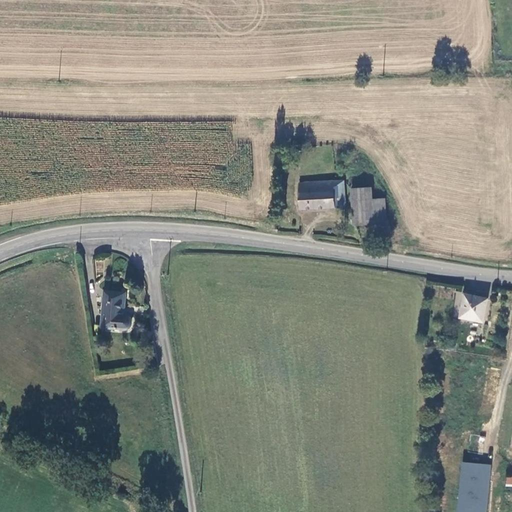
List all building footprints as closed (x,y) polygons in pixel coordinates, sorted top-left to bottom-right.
[(344,181),(300,183),(301,210),(345,208),(344,181)] [(370,199),(370,189),(353,189),(354,225),(383,224),(382,199),(370,199)] [(129,325),(130,325),(132,322),(132,319),(132,315),(126,311),(129,290),(107,288),(104,322),(129,325)] [(483,322),(486,300),(464,297),(460,319),(483,322)] [(455,511),(487,511),(491,464),(460,462),(455,511)]
